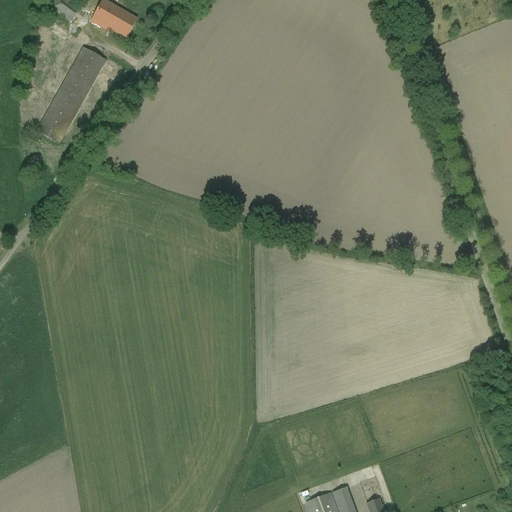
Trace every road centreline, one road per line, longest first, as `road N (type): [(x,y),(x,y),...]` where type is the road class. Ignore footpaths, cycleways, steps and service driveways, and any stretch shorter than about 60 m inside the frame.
road 1 (unclassified): [(511,358),(387,0)]
road 2 (unclassified): [(0,266),(188,0)]
